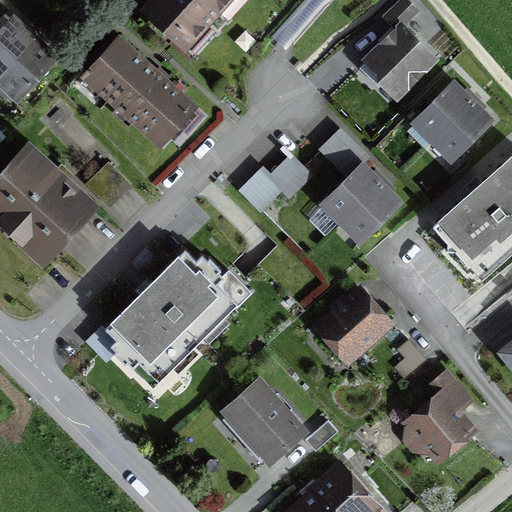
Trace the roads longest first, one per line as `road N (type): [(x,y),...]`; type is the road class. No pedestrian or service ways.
road 1 (residential): [(22,352),(287,88)]
road 2 (residential): [(22,352),(179,511)]
